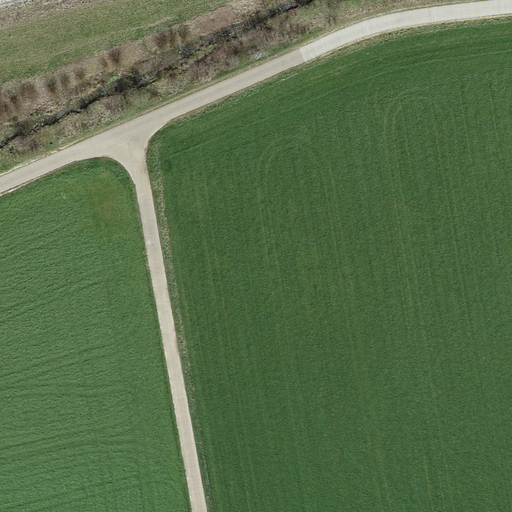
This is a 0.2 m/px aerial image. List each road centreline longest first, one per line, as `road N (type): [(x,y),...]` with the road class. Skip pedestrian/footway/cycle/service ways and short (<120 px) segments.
road 1 (track): [(0,184),(371,25),(511,6)]
road 2 (track): [(201,511),(131,127)]
